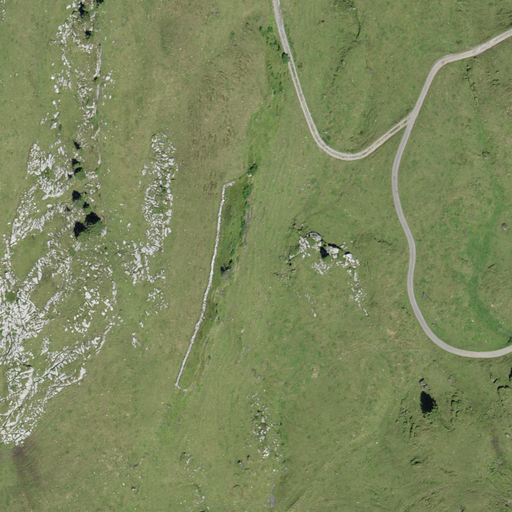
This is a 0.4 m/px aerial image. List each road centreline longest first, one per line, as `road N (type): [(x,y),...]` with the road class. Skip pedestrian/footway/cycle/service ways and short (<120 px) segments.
road 1 (track): [(511,348),(445,348),(412,301),(412,253),(394,167),(413,115)]
road 2 (track): [(277,0),(314,134),(326,148),(344,156),(365,152),(413,115)]
road 3 (track): [(413,115),(443,61),(511,32)]
